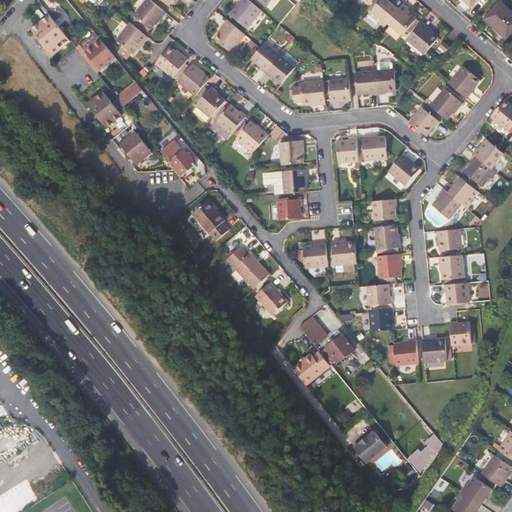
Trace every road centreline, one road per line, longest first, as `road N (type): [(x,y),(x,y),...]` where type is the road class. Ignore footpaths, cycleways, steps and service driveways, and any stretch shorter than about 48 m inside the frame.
road 1 (motorway): [(244,511),(0,207)]
road 2 (residential): [(27,0),(11,17),(166,217),(215,174)]
road 3 (motorway): [(0,258),(204,511)]
road 4 (residential): [(72,0),(215,174)]
road 5 (residential): [(214,0),(187,32),(288,117),(323,120)]
road 6 (residential): [(323,120),(332,223),(297,226),(273,247)]
road 7 (residential): [(442,154),(414,195),(424,312)]
road 8 (residential): [(323,120),(392,119),(442,154)]
